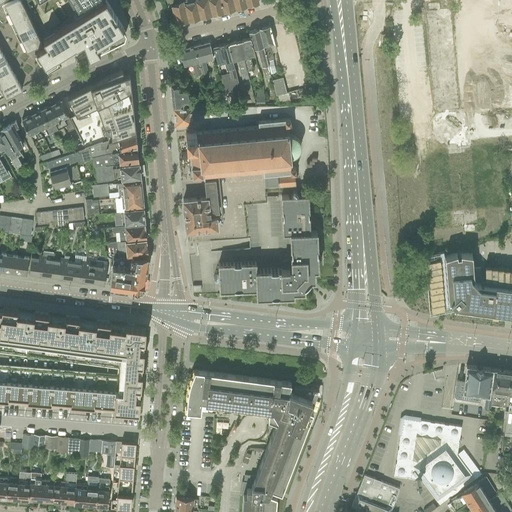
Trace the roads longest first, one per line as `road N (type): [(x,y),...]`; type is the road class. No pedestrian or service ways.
road 1 (secondary): [(364,269),(340,0)]
road 2 (tertiary): [(168,250),(147,45)]
road 3 (tertiary): [(180,316),(196,328),(352,347)]
road 4 (tertiary): [(354,325),(180,316)]
road 5 (secondary): [(352,347),(300,511)]
road 6 (residential): [(147,45),(313,0)]
road 7 (secondary): [(326,511),(374,386),(377,349)]
road 8 (residential): [(147,45),(0,117)]
road 9 (tertiary): [(162,314),(0,292)]
road 10 (unclassified): [(162,314),(159,437)]
road 11 (unclassified): [(159,437),(180,316)]
